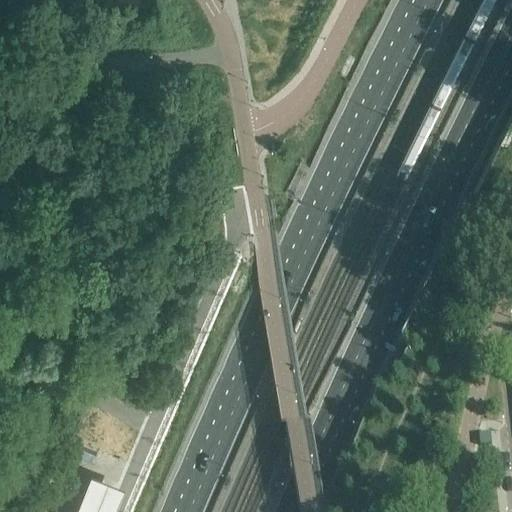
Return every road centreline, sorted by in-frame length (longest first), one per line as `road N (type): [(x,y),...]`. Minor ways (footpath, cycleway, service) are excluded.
road 1 (primary): [(423,0),(264,325),(183,511)]
road 2 (primary): [(295,511),(499,67)]
